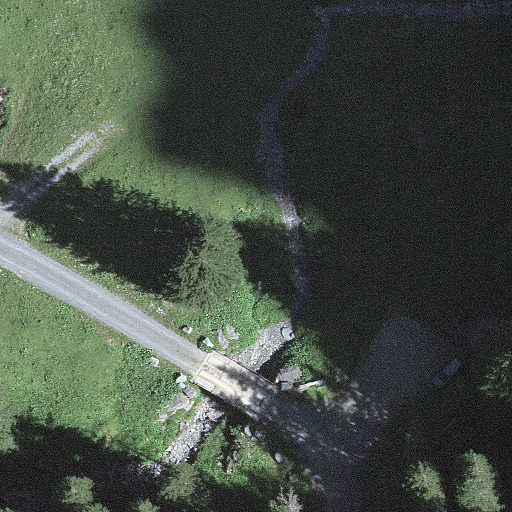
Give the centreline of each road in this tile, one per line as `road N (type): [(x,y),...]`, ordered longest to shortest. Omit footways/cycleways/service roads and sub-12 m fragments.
road 1 (track): [(345,511),(340,483),(323,457),(276,410),(0,248)]
road 2 (track): [(0,213),(162,120),(233,62),(279,0)]
